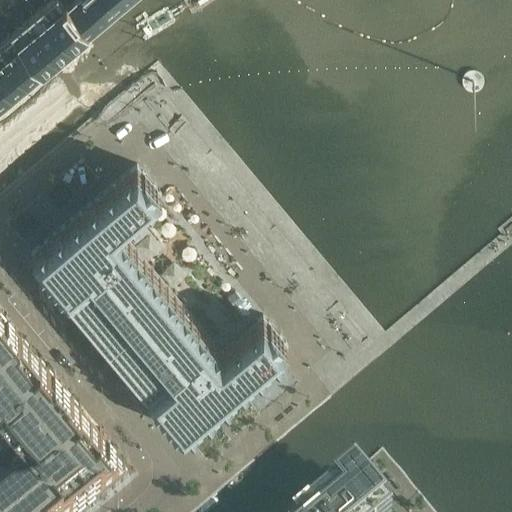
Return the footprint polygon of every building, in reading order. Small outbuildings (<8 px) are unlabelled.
[(62,1),(63,0),(62,0),(47,0),(41,6),(70,41),(85,29),(62,1)] [(113,0),(63,0),(62,1),(85,29),(116,3),(113,0)] [(41,6),(26,18),(56,54),(70,41),(41,6)] [(26,18),(11,31),(41,66),(56,54),(26,18)] [(11,31),(10,31),(11,33),(0,42),(0,46),(26,78),(41,66),(11,31)] [(0,46),(0,76),(12,90),(26,78),(0,46)] [(0,76),(0,100),(12,90),(0,76)] [(263,315),(225,347),(123,226),(162,193),(156,186),(158,185),(144,169),(143,170),(137,163),(131,169),(129,167),(121,173),(123,175),(113,183),(112,181),(104,188),(106,189),(96,197),(95,195),(87,202),(89,204),(79,212),(78,210),(70,216),(72,218),(62,226),(61,224),(53,230),(55,232),(45,240),(44,238),(36,245),(38,246),(31,252),(68,295),(68,294),(147,388),(146,389),(157,402),(159,405),(160,405),(165,412),(168,415),(168,416),(171,419),(171,418),(182,432),(189,427),(190,428),(198,422),(196,420),(206,412),(207,414),(215,408),(213,406),(223,398),(224,400),(232,393),(230,392),(240,384),(241,386),(249,379),(247,377),(257,369),(258,371),(266,365),(264,363),(274,355),(275,357),(283,351),(281,349),(287,344),(282,337),(283,335),(270,321),(269,322),(263,315)] [(87,511),(136,471),(114,445),(116,443),(110,436),(108,438),(67,389),(69,388),(63,380),(61,382),(59,380),(61,378),(55,371),(53,372),(13,324),(15,322),(8,315),(7,316),(0,308),(0,511),(87,511)] [(383,511),(352,474),(305,511),(383,511)]
